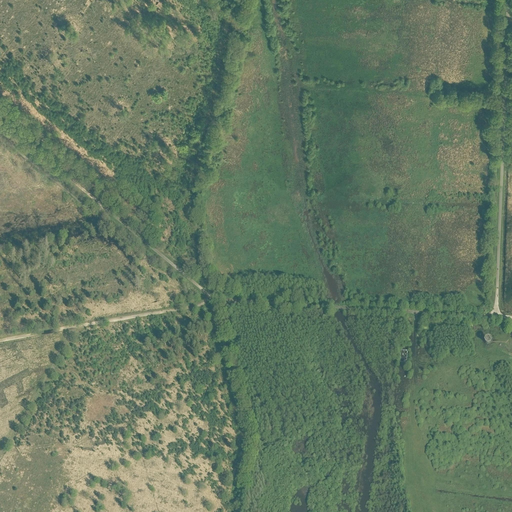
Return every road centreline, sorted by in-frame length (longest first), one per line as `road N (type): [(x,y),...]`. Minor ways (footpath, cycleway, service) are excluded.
road 1 (unclassified): [(495,316),(214,298),(185,276)]
road 2 (unclassified): [(495,316),(508,0)]
road 3 (track): [(185,276),(0,121)]
road 4 (track): [(214,298),(0,341)]
